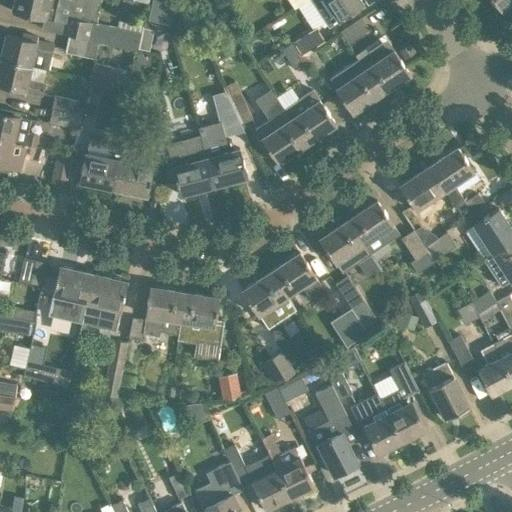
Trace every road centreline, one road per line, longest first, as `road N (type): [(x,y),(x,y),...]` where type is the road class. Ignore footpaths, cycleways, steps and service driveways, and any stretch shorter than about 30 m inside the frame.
road 1 (residential): [(0,208),(184,254),(216,251),(257,234),(479,83)]
road 2 (secondary): [(391,511),(509,453)]
